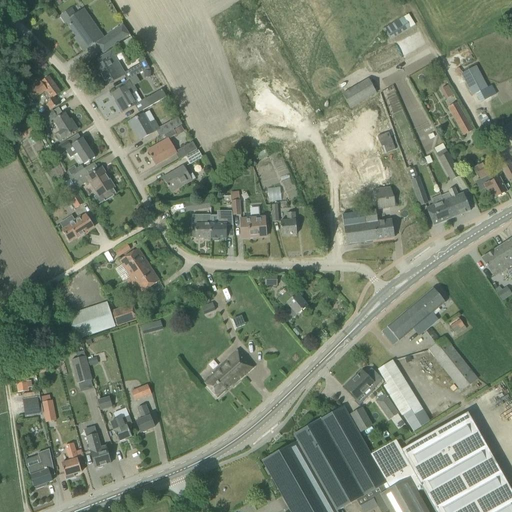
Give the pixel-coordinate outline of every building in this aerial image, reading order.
[(80,41),(78,43),(83,51),(102,38),(89,18),(85,21),(80,13),(75,16),(70,10),(61,17),(66,24),(67,23),(80,41)] [(403,18),(383,29),(389,40),(409,28),(403,18)] [(122,26),(106,38),(112,47),(128,35),(122,26)] [(405,41),(410,51),(423,45),(419,35),(405,41)] [(101,75),(106,85),(125,75),(111,52),(96,60),(99,66),(95,68),(100,76),(101,75)] [(129,70),(133,77),(149,68),(143,58),(138,61),(140,64),(129,70)] [(460,75),(472,97),(487,88),(476,66),(460,75)] [(25,90),(32,101),(45,93),(51,102),(45,106),(49,112),(59,105),(54,97),(60,93),(48,77),(41,83),(39,80),(25,90)] [(342,95),(350,109),(376,93),(368,79),(342,95)] [(118,105),(122,112),(141,101),(129,80),(116,88),(118,91),(113,94),(119,104),(118,105)] [(447,86),(443,88),(448,98),(453,95),(447,86)] [(145,100),(149,107),(165,98),(161,91),(149,98),(145,100)] [(379,98),(348,111),(360,140),(391,126),(379,98)] [(447,108),(463,136),(472,131),(456,103),(447,108)] [(41,118),(45,126),(57,118),(53,111),(41,118)] [(129,123),(133,130),(134,130),(140,140),(159,129),(149,111),(129,123)] [(64,114),(53,122),(59,133),(52,137),(56,144),(77,131),(73,124),(71,124),(64,114)] [(346,115),(323,122),(347,189),(367,182),(364,173),(360,174),(357,164),(362,162),(346,115)] [(160,128),(164,135),(173,130),(181,125),(177,118),(160,128)] [(511,121),(499,129),(506,140),(511,136),(511,121)] [(181,126),(174,130),(177,136),(184,132),(181,126)] [(242,137),(237,129),(229,134),(233,142),(242,137)] [(173,130),(164,135),(167,140),(155,147),(155,148),(148,153),(150,156),(150,157),(151,158),(152,158),(156,165),(177,153),(169,139),(176,135),(173,130)] [(54,149),(58,157),(66,153),(70,159),(77,155),(83,166),(95,158),(93,156),(95,155),(92,150),(90,151),(82,139),(71,146),(67,141),(54,149)] [(183,148),(188,155),(196,150),(192,143),(183,148)] [(333,206),(312,148),(293,155),(314,213),(333,206)] [(435,154),(450,182),(460,177),(445,149),(435,154)] [(257,154),(260,161),(268,157),(265,150),(257,154)] [(185,158),(190,166),(202,159),(198,151),(185,158)] [(497,162),(507,181),(511,179),(511,166),(511,164),(505,157),(497,162)] [(474,168),(480,179),(475,182),(480,191),(485,188),(487,193),(491,191),(495,199),(506,192),(499,177),(492,181),(489,176),(493,174),(486,162),(474,168)] [(163,178),(170,191),(179,186),(180,188),(192,182),(183,167),(163,178)] [(69,179),(76,190),(86,183),(87,185),(90,183),(98,195),(94,197),(99,204),(104,201),(105,202),(114,196),(113,195),(115,194),(112,189),(113,188),(101,169),(91,175),(86,168),(84,169),(78,173),(69,179)] [(407,171),(419,207),(428,204),(419,177),(417,178),(414,168),(407,171)] [(68,202),(70,201),(75,209),(84,204),(73,186),(63,192),(68,202)] [(390,188),(374,190),(377,212),(395,209),(393,199),(390,188)] [(443,201),(426,208),(433,226),(470,211),(463,193),(458,195),(455,188),(448,191),(449,193),(441,197),(443,201)] [(193,203),(194,211),(210,208),(209,201),(193,203)] [(239,201),(231,201),(231,203),(232,212),(232,216),(241,216),(239,201)] [(376,210),(342,215),(344,227),(346,245),(394,238),(392,220),(378,222),(376,210)] [(210,217),(210,224),(210,239),(212,239),(213,240),(217,240),(218,239),(226,239),(226,226),(233,226),(232,216),(232,212),(217,212),(217,217),(210,217)] [(287,220),(280,221),(281,236),(297,235),(295,213),(286,214),(287,220)] [(73,221),(74,222),(61,230),(69,242),(76,237),(77,238),(94,227),(86,215),(80,218),(80,217),(73,221)] [(210,216),(192,216),(192,225),(195,225),(195,239),(203,239),(203,240),(208,240),(209,239),(210,239),(210,224),(210,217),(210,216)] [(241,219),(242,239),(266,237),(265,217),(241,219)] [(511,238),(481,259),(486,267),(491,275),(506,265),(508,268),(511,265),(511,238)] [(114,252),(118,258),(130,250),(126,244),(114,252)] [(125,280),(131,290),(136,287),(141,294),(159,282),(138,249),(119,261),(129,277),(125,280)] [(266,275),(266,286),(277,286),(277,275),(266,275)] [(291,309),(285,314),(290,320),(307,306),(297,295),(294,297),(287,288),(283,291),(285,294),(278,300),(283,306),(287,303),(291,309)] [(433,289),(381,332),(393,346),(413,330),(419,337),(438,321),(432,314),(445,303),(433,289)] [(496,294),(502,302),(506,299),(501,290),(496,294)] [(68,317),(76,340),(115,327),(107,303),(68,317)] [(201,308),(204,315),(215,310),(212,303),(201,308)] [(111,312),(116,327),(137,319),(132,305),(111,312)] [(448,324),(456,336),(465,329),(457,317),(448,324)] [(142,324),(144,334),(163,330),(161,320),(142,324)] [(427,350),(460,392),(477,379),(444,337),(440,341),(430,329),(421,337),(430,348),(427,350)] [(75,348),(66,351),(67,357),(77,354),(75,348)] [(238,350),(203,383),(217,398),(252,367),(238,350)] [(70,361),(77,384),(92,380),(85,357),(70,361)] [(95,358),(87,360),(89,366),(97,364),(95,358)] [(392,361),(380,369),(385,377),(397,370),(392,361)] [(352,379),(344,387),(346,388),(356,399),(361,394),(366,399),(382,380),(371,368),(365,375),(362,372),(353,380),(352,379)] [(16,377),(18,393),(29,391),(28,388),(32,388),(31,381),(27,382),(26,375),(16,377)] [(151,395),(147,386),(131,392),(134,402),(151,395)] [(376,401),(388,420),(397,414),(384,395),(376,401)] [(43,413),(40,398),(35,398),(24,400),(23,400),(26,416),(43,413)] [(109,398),(97,401),(100,411),(112,408),(109,398)] [(52,401),(42,403),(46,423),(56,421),(52,401)] [(136,422),(141,433),(142,433),(144,433),(146,432),(147,431),(154,428),(145,405),(137,408),(142,420),(136,422)] [(337,511),(386,483),(389,489),(374,498),(382,511),(387,508),(389,511),(428,511),(417,492),(422,489),(435,511),(511,511),(511,492),(467,413),(401,450),(396,440),(370,455),(353,424),(343,407),(293,435),(297,441),(261,461),(265,468),(262,470),(266,477),(269,475),(290,511),(337,511)] [(351,415),(361,432),(371,426),(361,409),(351,415)] [(411,411),(403,416),(413,432),(429,422),(422,410),(414,415),(411,411)] [(122,419),(122,418),(110,423),(118,443),(131,437),(127,426),(132,424),(129,416),(122,419)] [(85,438),(91,459),(92,459),(95,468),(97,468),(99,469),(102,468),(103,466),(110,464),(105,447),(101,448),(97,435),(85,438)] [(55,475),(49,450),(37,454),(41,463),(27,468),(34,488),(36,487),(36,489),(43,487),(42,485),(52,482),(50,477),(55,475)] [(68,455),(70,461),(62,464),(59,455),(53,457),(55,465),(61,464),(65,477),(81,472),(75,453),(68,455)] [(373,499),(360,506),(362,511),(367,511),(378,506),(373,499)]
